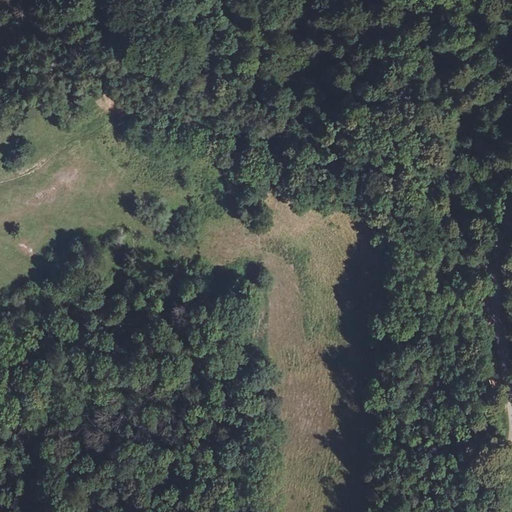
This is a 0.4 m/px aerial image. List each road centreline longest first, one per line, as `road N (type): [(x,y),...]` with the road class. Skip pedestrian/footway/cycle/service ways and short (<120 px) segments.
road 1 (track): [(0,90),(43,74),(84,83),(119,108),(207,126),(386,208),(424,213),(511,174)]
road 2 (secondary): [(511,402),(493,283),(511,213)]
